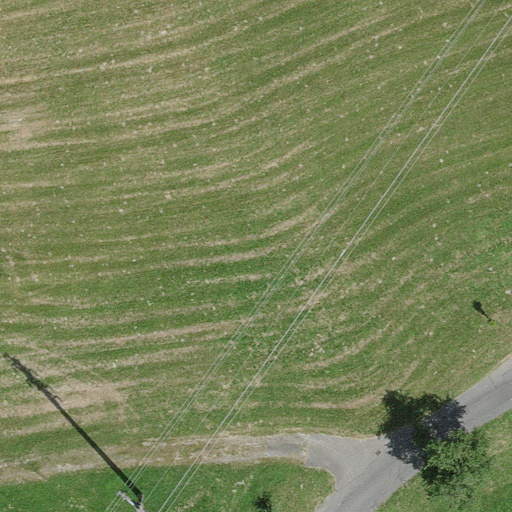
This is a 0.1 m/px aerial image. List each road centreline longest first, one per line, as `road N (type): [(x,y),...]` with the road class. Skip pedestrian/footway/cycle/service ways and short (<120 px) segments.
road 1 (track): [(0,460),(325,428),(397,445)]
road 2 (tertiary): [(511,369),(397,445),(332,511)]
